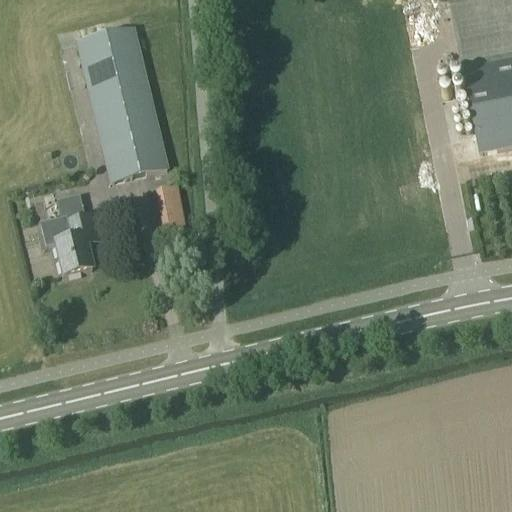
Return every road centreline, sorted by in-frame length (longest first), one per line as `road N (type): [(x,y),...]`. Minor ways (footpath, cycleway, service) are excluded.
road 1 (residential): [(222,366),(191,0)]
road 2 (secondary): [(511,300),(222,366)]
road 3 (secondary): [(222,366),(0,420)]
